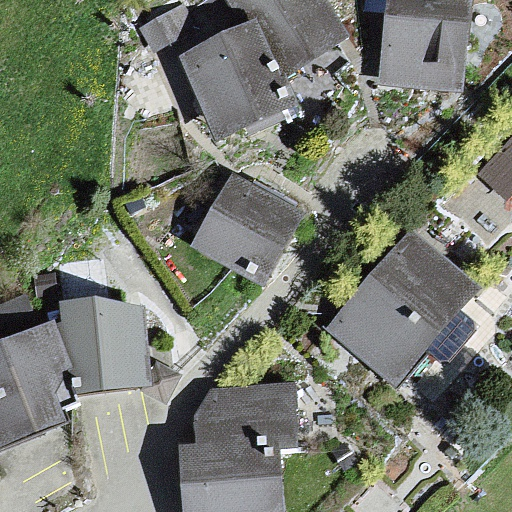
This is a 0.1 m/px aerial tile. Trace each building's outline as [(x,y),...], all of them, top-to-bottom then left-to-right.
[(238,34),(173,67),(211,155),(292,127),(283,89),(345,57),(312,0),(229,0),(225,2),(238,34)] [(470,0),(384,0),(373,91),(462,101),(470,0)] [(511,131),(480,168),(511,195),(511,131)] [(296,226),(223,185),(188,253),(258,295),(296,226)] [(397,401),(478,302),(405,244),(326,343),(397,401)] [(101,310),(60,310),(55,338),(0,356),(0,449),(76,406),(149,401),(142,328),(101,310)] [(293,396),(210,400),(188,425),(192,454),(173,454),(178,511),(281,511),(276,461),(296,458),(293,396)]
